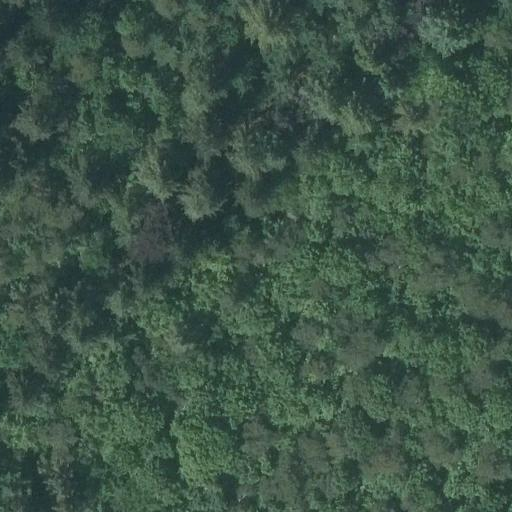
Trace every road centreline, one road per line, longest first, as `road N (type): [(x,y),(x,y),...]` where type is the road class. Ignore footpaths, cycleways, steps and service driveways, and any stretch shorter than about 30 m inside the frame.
road 1 (track): [(5,321),(386,0)]
road 2 (track): [(5,321),(212,511)]
road 3 (unknown): [(142,0),(62,29),(0,36)]
